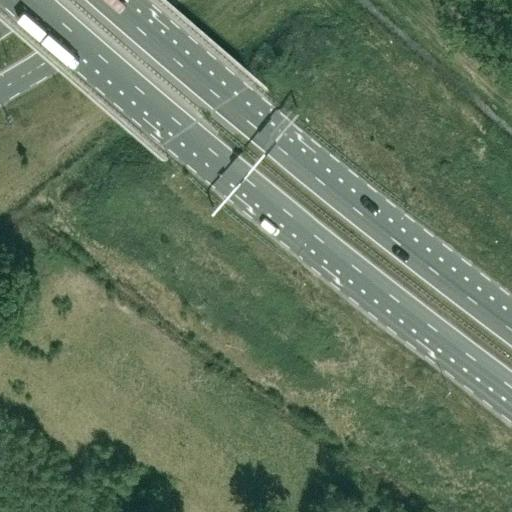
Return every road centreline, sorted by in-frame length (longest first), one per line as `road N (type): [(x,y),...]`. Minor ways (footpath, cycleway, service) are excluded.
road 1 (primary): [(36,0),(303,226),(511,388)]
road 2 (primary): [(511,330),(351,207),(106,0)]
road 3 (secondary): [(0,89),(130,0)]
